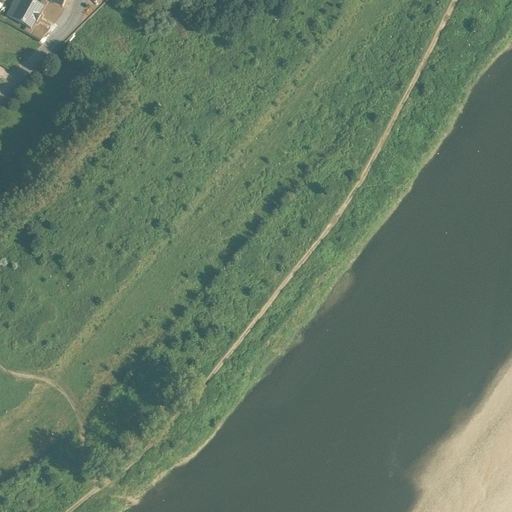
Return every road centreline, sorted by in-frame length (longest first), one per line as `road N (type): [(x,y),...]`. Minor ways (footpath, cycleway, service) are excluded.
road 1 (track): [(456,0),(366,170),(256,323),(147,449),(66,511)]
road 2 (track): [(0,369),(67,395),(81,420),(78,462),(97,488)]
road 3 (residential): [(0,96),(63,33),(77,0)]
